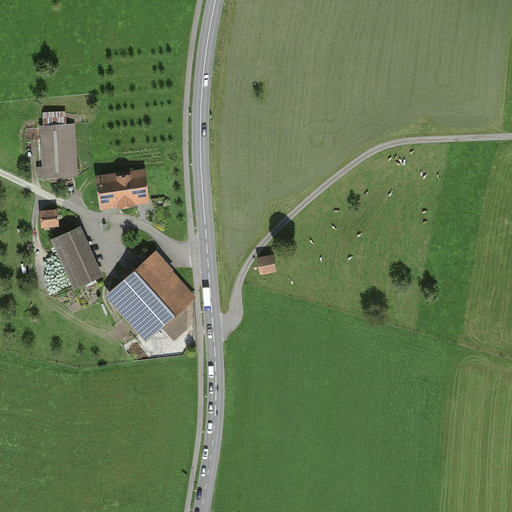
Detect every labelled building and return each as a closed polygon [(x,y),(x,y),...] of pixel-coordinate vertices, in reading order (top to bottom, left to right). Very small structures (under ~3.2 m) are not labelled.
[(73,124),(39,127),(42,167),(37,167),(38,180),(77,177),(73,124)] [(142,171),(98,178),(102,209),(146,202),(142,171)] [(57,209),(41,211),(43,227),(59,225),(57,209)] [(81,226),(51,239),(73,290),(103,276),(81,226)] [(192,298),(155,255),(107,296),(145,339),(192,298)] [(273,255),(257,258),(260,274),(276,271),(273,255)] [(162,326),(176,341),(190,328),(176,313),(162,326)]
